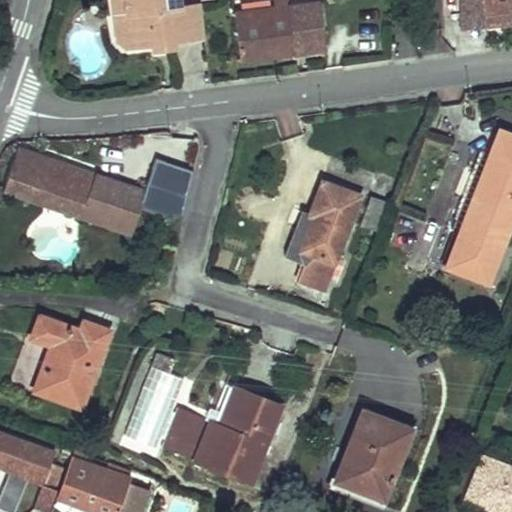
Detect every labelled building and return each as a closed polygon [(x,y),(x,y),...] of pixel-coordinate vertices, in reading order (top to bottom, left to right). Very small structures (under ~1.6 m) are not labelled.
[(126,16),(124,0),(111,0),(114,18),(126,16)] [(181,10),(179,0),(124,0),(126,16),(114,18),(118,45),(124,52),(154,48),(153,43),(172,40),(173,46),(205,41),(200,7),(181,10)] [(275,0),(277,7),(234,13),(241,60),(322,48),(315,2),(291,5),(290,0),(275,0)] [(487,27),(484,0),(464,0),(463,31),(487,27)] [(511,0),(484,0),(487,27),(511,24),(511,0)] [(172,40),(153,43),(154,48),(155,55),(174,52),(173,46),(172,40)] [(475,192),(446,267),(489,284),(511,225),(511,136),(503,133),(493,156),(479,193),(475,192)] [(120,183),(19,148),(4,191),(106,226),(120,183)] [(489,155),(475,192),(479,193),(493,156),(489,155)] [(193,172),(156,159),(139,206),(181,220),(193,172)] [(305,264),(298,282),(325,292),(330,279),(338,258),(361,197),(323,182),(310,215),(302,211),(285,256),(305,264)] [(144,192),(120,183),(106,226),(129,234),(144,192)] [(371,197),(360,224),(375,230),(386,202),(371,197)] [(338,258),(330,279),(337,282),(345,261),(338,258)] [(49,345),(32,390),(80,408),(109,331),(83,321),(80,330),(38,314),(29,337),(49,345)] [(169,375),(172,359),(146,353),(126,444),(164,452),(180,377),(169,375)] [(216,421),(200,461),(246,480),(260,443),(265,445),(280,405),(233,387),(219,422),(216,421)] [(193,458),(209,419),(185,410),(170,449),(193,458)] [(363,491),(383,499),(410,428),(361,410),(334,480),(363,491)] [(55,452),(0,431),(0,466),(42,483),(34,505),(48,510),(55,489),(53,488),(62,464),(52,460),(55,452)] [(73,447),(62,442),(58,454),(69,459),(73,447)] [(260,443),(246,480),(250,483),(265,445),(260,443)] [(87,453),(73,447),(69,459),(56,497),(95,511),(135,511),(144,488),(129,483),(131,479),(84,462),(87,453)] [(511,511),(511,467),(481,456),(464,499),(498,511),(511,511)] [(363,491),(334,480),(330,490),(360,501),(363,491)] [(141,511),(149,490),(144,488),(135,511),(141,511)]
